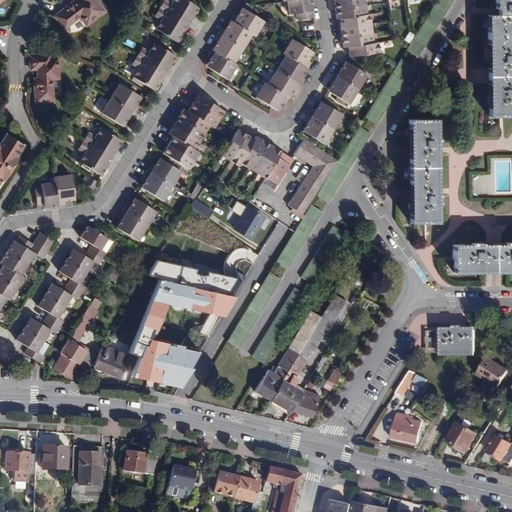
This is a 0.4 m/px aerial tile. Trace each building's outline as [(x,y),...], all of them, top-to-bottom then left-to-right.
[(85,25),(103,11),(94,0),(73,0),(53,16),(62,28),(78,17),(85,25)] [(194,15),(198,8),(184,0),(172,0),(170,3),(165,0),(164,0),(159,8),(187,26),(191,19),(189,18),(191,13),(194,15)] [(289,0),(286,0),(288,14),(296,13),(297,19),(312,17),(310,0),(289,0)] [(334,9),(365,5),(364,0),(340,0),(341,2),(333,3),(334,9)] [(452,0),(436,0),(416,33),(405,50),(417,57),(452,0)] [(511,0),(493,0),(494,8),(497,8),(497,15),(487,15),(488,115),(511,115),(511,0)] [(366,14),(365,5),(334,9),(335,15),(343,14),(344,18),(366,14)] [(187,26),(159,8),(154,17),(160,20),(155,29),(176,42),(180,37),(177,35),(181,31),(183,32),(187,26)] [(245,15),(240,11),(237,16),(234,14),(229,20),(235,24),(250,34),(253,36),(263,21),(247,11),(245,15)] [(347,27),(370,23),(368,14),(366,14),(344,18),(338,18),(339,23),(346,22),(347,27)] [(340,38),(371,33),(370,23),(347,27),(347,31),(340,32),(340,38)] [(232,28),(227,25),(224,28),(221,26),(217,33),(242,48),(250,34),(235,24),(232,28)] [(233,62),(242,48),(217,33),(213,39),(217,42),(214,46),(219,50),(217,53),(233,62)] [(353,45),(372,42),(371,33),(340,38),(341,42),(349,42),(349,45),(353,45)] [(291,39),(282,53),(285,55),(299,65),(303,67),(310,56),(303,52),(305,48),(291,39)] [(348,56),(378,52),(377,41),(372,42),(353,45),(354,50),(347,51),(348,56)] [(175,56),(170,53),(153,43),(148,52),(142,48),(137,56),(164,73),(167,68),(165,66),(168,61),(171,62),(175,56)] [(226,79),(235,64),(233,62),(217,53),(212,49),(208,55),(211,56),(207,62),(213,66),(211,70),(226,79)] [(34,102),(52,101),(51,80),(58,79),(57,58),(49,58),(48,54),(29,56),(29,69),(36,69),(36,78),(33,78),(34,102)] [(285,55),(276,69),(300,85),(304,79),(300,77),(303,72),(297,69),(299,65),(285,55)] [(164,73),(137,56),(132,64),(137,68),(132,77),(153,90),(156,85),(154,83),(157,78),(160,80),(164,73)] [(400,59),(365,116),(376,123),(411,66),(400,59)] [(332,74),(356,90),(365,74),(351,65),(348,68),(343,65),(339,70),(336,68),(332,74)] [(300,85),(276,69),(267,84),(281,93),(283,90),(289,94),(292,89),(296,92),(300,85)] [(347,103),(356,90),(332,74),(328,80),(332,82),(329,87),(335,91),(332,94),(347,103)] [(267,84),(263,82),(254,97),(268,106),(271,102),(277,107),(285,95),(281,93),(267,84)] [(135,105),(138,101),(132,97),(134,94),(119,84),(110,98),(134,113),(138,107),(135,105)] [(204,104),(207,100),(197,94),(195,98),(204,104)] [(130,119),(134,113),(110,98),(100,113),(116,123),(118,119),(124,123),(127,118),(130,119)] [(218,119),(223,111),(207,100),(204,104),(195,98),(192,103),(218,119)] [(208,124),(213,127),(218,119),(192,103),(189,108),(198,113),(196,117),(208,124)] [(308,114),(331,129),(341,115),(326,105),(324,108),(318,104),(314,110),(311,108),(308,114)] [(183,108),(181,111),(190,118),(192,114),(187,111),(183,108)] [(192,114),(196,117),(198,113),(189,108),(187,111),(192,114)] [(177,117),(203,133),(208,124),(196,117),(192,114),(190,118),(181,111),(177,117)] [(322,144),(331,129),(308,114),(304,120),(307,122),(303,128),(309,132),(307,134),(322,144)] [(182,131),(198,141),(203,133),(177,117),(175,121),(184,127),(182,131)] [(435,120),(408,120),(409,222),(436,222),(435,120)] [(173,124),(182,131),(184,127),(175,121),(173,124)] [(193,149),(198,141),(182,131),(173,124),(169,129),(179,136),(177,139),(193,149)] [(88,133),(82,141),(110,159),(114,152),(111,150),(114,146),(117,148),(121,141),(100,127),(94,136),(88,133)] [(337,161),(316,196),(327,202),(369,134),(358,127),(337,161)] [(172,136),(177,139),(179,136),(169,129),(167,133),(172,136)] [(234,141),(239,132),(236,129),(230,139),(234,141)] [(0,177),(0,178),(15,154),(12,152),(19,140),(2,130),(0,133),(0,177)] [(219,155),(228,160),(244,134),(239,132),(234,141),(230,139),(225,146),(219,155)] [(236,166),(238,163),(247,149),(243,147),(249,138),(244,134),(228,160),(236,166)] [(176,150),(193,161),(198,152),(193,149),(177,139),(172,136),(169,141),(178,147),(176,150)] [(252,148),(258,138),(255,136),(252,140),(249,145),(252,148)] [(238,163),(246,168),(262,141),(258,138),(252,148),(249,145),(247,149),(238,163)] [(243,147),(247,149),(249,145),(252,140),(249,138),(243,147)] [(292,212),(302,218),(303,216),(301,214),(337,161),(302,139),(293,153),(313,166),(286,205),(291,208),(294,210),(292,212)] [(110,159),(82,141),(77,149),(84,153),(78,162),(100,176),(103,170),(100,168),(103,164),(106,166),(110,159)] [(167,145),(176,150),(178,147),(169,141),(167,145)] [(246,168),(255,173),(265,155),(261,153),(267,144),(262,141),(246,168)] [(261,153),(265,155),(271,146),(267,144),(261,153)] [(174,153),(176,150),(167,145),(165,148),(174,153)] [(268,157),(274,148),(271,146),(265,155),(268,157)] [(162,153),(187,169),(193,161),(176,150),(174,153),(165,148),(162,153)] [(255,173),(263,178),(280,152),(274,148),(268,157),(265,155),(255,173)] [(263,178),(260,183),(272,191),(287,165),(276,157),(263,178)] [(146,171),(170,186),(180,171),(165,162),(163,165),(156,161),(153,167),(150,165),(146,171)] [(494,192),(510,192),(510,161),(494,162),(494,192)] [(161,200),(170,186),(146,171),(142,177),(145,180),(143,183),(149,187),(146,191),(161,200)] [(53,182),(56,206),(65,204),(65,201),(69,200),(68,193),(73,193),(70,175),(52,177),(53,182)] [(95,182),(89,178),(84,185),(91,189),(95,182)] [(34,188),(36,205),(43,204),(43,207),(56,206),(53,182),(40,184),(41,188),(34,188)] [(189,206),(204,217),(209,210),(194,200),(189,206)] [(250,239),(263,217),(234,200),(230,206),(242,213),(233,229),(250,239)] [(121,211),(145,226),(155,211),(140,202),(137,206),(131,202),(128,206),(125,205),(121,211)] [(302,218),(275,262),(286,269),(321,212),(310,205),(303,216),(302,218)] [(136,241),(145,226),(121,211),(117,217),(120,220),(117,223),(123,227),(121,231),(136,241)] [(226,219),(235,223),(238,215),(229,212),(226,219)] [(240,258),(189,222),(171,248),(240,258)] [(87,250),(100,259),(104,253),(99,249),(106,238),(87,226),(79,238),(91,245),(87,250)] [(300,277),(311,284),(324,264),(343,233),(332,226),(300,277)] [(36,238),(49,246),(52,241),(39,233),(36,238)] [(28,251),(33,244),(19,236),(15,243),(28,251)] [(33,244),(45,252),(49,246),(36,238),(33,244)] [(41,259),(45,252),(33,244),(28,251),(15,243),(13,242),(6,253),(26,265),(33,254),(41,259)] [(511,244),(453,245),(454,272),(511,271),(511,244)] [(96,265),(100,259),(87,250),(83,256),(72,249),(65,261),(84,273),(91,261),(96,265)] [(19,276),(26,265),(6,253),(0,263),(0,264),(3,266),(19,276)] [(77,283),(84,273),(65,261),(58,272),(69,279),(66,285),(79,293),(83,287),(77,283)] [(22,278),(19,276),(3,266),(0,270),(0,279),(15,289),(22,278)] [(269,272),(226,341),(237,348),(280,279),(269,272)] [(8,300),(15,289),(0,279),(0,295),(4,298),(8,300)] [(138,356),(132,372),(172,383),(205,301),(157,281),(134,337),(128,352),(138,356)] [(44,295),(63,307),(70,295),(75,299),(79,293),(66,285),(62,290),(51,284),(44,295)] [(251,357),(263,364),(305,295),(294,288),(251,357)] [(333,294),(327,305),(338,312),(345,301),(333,294)] [(44,319),(57,327),(61,322),(55,318),(63,307),(44,295),(37,306),(48,313),(44,319)] [(327,305),(319,317),(331,324),(338,312),(327,305)] [(88,307),(72,332),(79,337),(88,324),(85,322),(92,310),(88,307)] [(288,349),(297,354),(306,339),(313,326),(319,317),(310,312),(288,349)] [(331,324),(319,317),(313,326),(324,333),(325,334),(331,324)] [(23,329),(41,341),(48,330),(53,333),(57,327),(44,319),(40,325),(30,318),(23,329)] [(313,326),(306,339),(317,345),(324,333),(313,326)] [(439,332),(439,334),(439,351),(439,355),(465,354),(465,357),(474,357),(473,331),(465,331),(465,336),(460,336),(460,328),(460,327),(452,327),(452,329),(452,331),(439,332)] [(465,331),(473,331),(473,328),(460,328),(460,336),(465,336),(465,331)] [(34,352),(41,341),(23,329),(15,340),(26,347),(22,353),(35,362),(39,356),(34,352)] [(112,330),(102,345),(108,347),(117,333),(112,330)] [(102,345),(99,351),(92,367),(95,369),(94,371),(96,375),(99,376),(102,374),(104,372),(118,378),(128,352),(134,337),(122,332),(115,349),(108,347),(102,345)] [(439,351),(439,334),(427,334),(427,351),(439,351)] [(297,354),(269,399),(275,403),(282,406),(289,411),(290,409),(302,390),(303,389),(296,385),(289,381),(293,375),(296,377),(306,360),(307,360),(317,345),(306,339),(297,354)] [(85,350),(69,340),(52,368),(68,377),(85,350)] [(254,390),(269,399),(297,354),(288,349),(273,373),(267,369),(254,390)] [(488,355),(473,379),(481,383),(480,384),(494,391),(509,368),(488,355)] [(332,393),(344,373),(333,367),(322,387),(332,393)] [(410,370),(396,393),(402,396),(412,380),(422,386),(426,380),(410,370)] [(299,379),(296,377),(293,375),(289,381),(296,385),(299,379)] [(317,378),(311,375),(305,385),(310,388),(317,378)] [(302,390),(290,409),(311,417),(318,395),(302,390)] [(443,419),(449,410),(440,405),(435,414),(443,419)] [(416,443),(420,422),(411,420),(412,417),(396,414),(392,438),(416,443)] [(466,452),(476,435),(457,423),(446,440),(466,452)] [(103,447),(73,445),(71,502),(98,503),(100,469),(103,470),(103,447)] [(65,469),(66,447),(42,446),(41,468),(65,469)] [(123,470),(153,475),(157,457),(140,454),(132,453),(126,452),(123,470)] [(34,482),(34,454),(5,453),(5,470),(21,471),(21,481),(34,482)] [(291,511),(300,474),(269,465),(265,481),(273,484),(272,487),(284,490),(278,511),(291,511)] [(190,490),(194,471),(172,466),(168,485),(190,490)] [(239,478),(212,470),(207,490),(234,497),(239,478)] [(258,482),(239,478),(234,497),(253,502),(258,482)] [(328,511),(349,511),(351,504),(331,499),(328,511)] [(349,511),(354,511),(357,502),(352,501),(351,504),(349,511)] [(388,511),(389,510),(357,502),(354,511),(388,511)]
